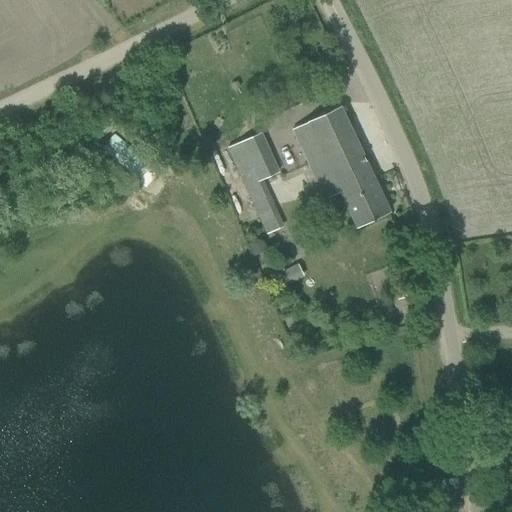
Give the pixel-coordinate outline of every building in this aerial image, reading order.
[(329,54),(326,48),(321,50),(325,56),(329,54)] [(356,229),(389,213),(339,107),(307,123),(292,130),(324,200),(339,192),(356,229)] [(273,203),(263,181),(245,189),(255,211),(273,203)] [(398,300),(414,294),(401,262),(386,268),(398,300)] [(282,286),(298,279),(292,266),(276,273),(282,286)]
